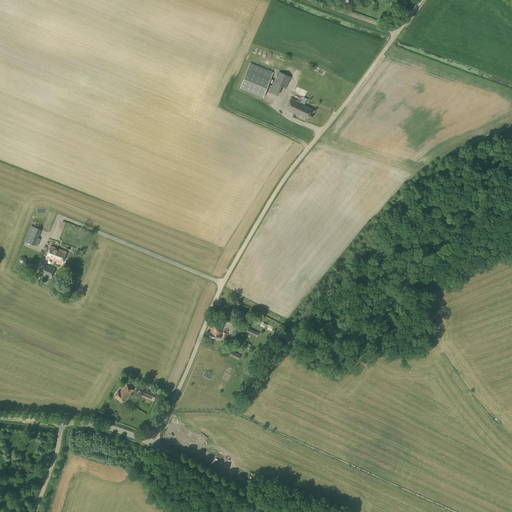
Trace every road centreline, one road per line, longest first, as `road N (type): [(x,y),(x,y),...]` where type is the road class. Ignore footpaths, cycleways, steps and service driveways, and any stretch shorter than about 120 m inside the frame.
road 1 (unclassified): [(152,444),(222,285),(273,196),(422,0)]
road 2 (tertiary): [(266,511),(152,444)]
road 3 (track): [(389,45),(511,91)]
